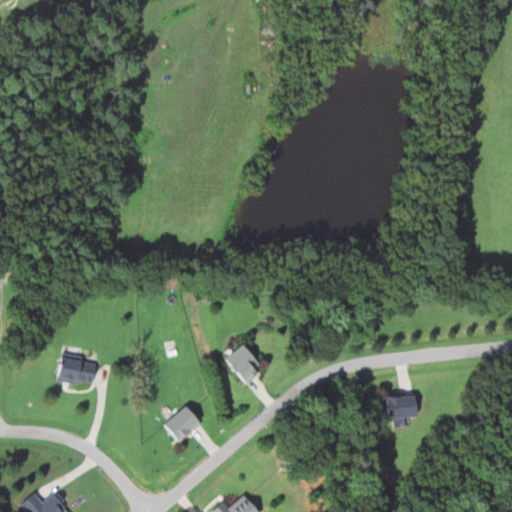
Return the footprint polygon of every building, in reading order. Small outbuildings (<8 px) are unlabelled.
[(261,367),(241,344),(224,359),(243,382),(261,367)] [(92,362),(57,357),(53,379),(88,385),(92,362)] [(412,417),(412,395),(384,395),(384,417),(412,417)] [(160,424),(175,442),(197,424),(182,406),(160,424)] [(64,511),(50,493),(39,502),(31,493),(15,505),(20,511),(64,511)] [(207,511),(256,511),(238,495),(226,507),(219,500),(207,511)]
